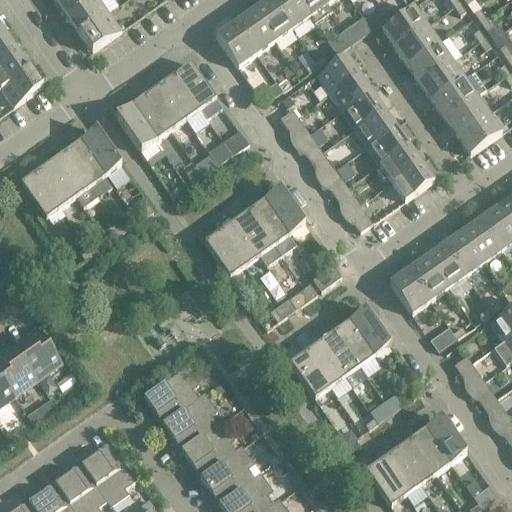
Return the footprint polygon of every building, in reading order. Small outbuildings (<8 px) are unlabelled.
[(94,0),(57,0),(54,2),(66,20),(94,0)] [(108,17),(96,0),(94,0),(66,20),(79,38),(108,17)] [(309,22),(293,0),(272,0),(269,2),(292,34),(309,22)] [(327,9),(320,0),(293,0),(309,22),(327,9)] [(340,0),(320,0),(327,9),(340,0)] [(459,7),(454,0),(451,0),(448,2),(454,11),(459,7)] [(478,0),(469,0),(464,4),(467,8),(478,0)] [(292,34),(269,2),(252,15),(274,47),(292,34)] [(465,16),(459,7),(454,11),(460,20),(465,16)] [(394,10),(385,16),(389,22),(397,16),(394,10)] [(381,11),(364,23),(372,34),(380,28),(389,22),(385,16),(381,11)] [(426,31),(413,12),(382,35),(394,53),(426,31)] [(479,13),(474,17),(480,26),(485,22),(479,13)] [(274,47),(252,15),(234,27),(256,59),(274,47)] [(121,35),(108,17),(79,38),(92,56),(121,35)] [(363,22),(344,35),(347,39),(353,47),(372,34),(364,23),(363,22)] [(492,31),(485,22),(480,26),(486,35),(492,31)] [(256,59),(234,27),(215,40),(238,72),(256,59)] [(439,48),(426,31),(394,53),(407,71),(439,48)] [(500,31),(489,38),(492,44),(503,36),(500,31)] [(484,43),(478,34),(473,38),(479,46),(484,43)] [(344,35),(327,47),(335,59),(353,47),(347,39),(344,35)] [(0,66),(17,55),(5,37),(0,40),(0,66)] [(490,52),(484,43),(479,46),(485,55),(490,52)] [(451,66),(439,48),(407,71),(419,88),(451,66)] [(504,49),(499,53),(505,61),(510,58),(504,49)] [(30,72),(17,55),(0,66),(0,92),(1,93),(30,72)] [(323,60),(314,66),(318,72),(327,65),(323,60)] [(358,78),(345,60),(316,81),(329,99),(358,78)] [(318,72),(314,66),(305,72),(309,78),(318,72)] [(463,84),(451,66),(419,88),(432,106),(463,84)] [(216,104),(190,68),(175,79),(200,115),(216,104)] [(509,78),(502,69),(497,73),(504,82),(509,78)] [(43,91),(30,72),(1,93),(14,111),(43,91)] [(473,77),(463,84),(432,106),(444,124),(476,101),(486,94),(473,77)] [(371,96),(358,78),(329,99),(341,117),(371,96)] [(200,115),(175,79),(160,89),(186,125),(200,115)] [(288,85),(279,91),(283,97),(291,90),(288,85)] [(186,125),(160,89),(146,99),(171,135),(186,125)] [(283,97),(279,91),(270,97),(274,103),(283,97)] [(383,114),(371,96),(341,117),(354,134),(383,114)] [(171,135),(146,99),(131,110),(156,146),(157,145),(171,135)] [(488,119),(476,101),(444,124),(457,141),(488,119)] [(156,146),(131,110),(120,117),(122,120),(117,124),(146,165),(162,154),(157,145),(156,146)] [(396,131),(383,114),(354,134),(366,152),(396,131)] [(280,123),(285,130),(293,125),(288,118),(280,123)] [(501,137),(488,119),(457,141),(470,160),(501,137)] [(298,131),(293,125),(285,130),(290,137),(298,131)] [(408,149),(396,131),(366,152),(379,170),(408,149)] [(239,136),(223,147),(229,155),(233,161),(241,154),(248,150),(239,136)] [(121,171),(98,137),(93,141),(91,138),(80,145),(105,181),(121,171)] [(105,181),(80,145),(65,156),(91,192),(105,181)] [(421,167),(408,149),(379,170),(391,187),(421,167)] [(305,159),(310,165),(318,160),(313,153),(305,159)] [(98,202),(91,192),(65,156),(50,166),(76,202),(83,212),(98,202)] [(209,159),(195,169),(196,171),(199,176),(203,181),(212,175),(218,171),(209,159)] [(323,167),(318,160),(310,165),(315,172),(323,167)] [(76,202),(50,166),(36,176),(61,213),(76,202)] [(434,185),(421,167),(391,187),(404,206),(434,185)] [(196,171),(186,178),(194,188),(194,187),(203,181),(199,176),(196,171)] [(61,213),(36,176),(20,187),(46,224),(61,213)] [(330,194),(335,201),(342,195),(338,188),(330,194)] [(178,191),(169,197),(173,203),(182,197),(178,191)] [(305,230),(279,194),(264,205),(289,241),(305,230)] [(347,202),(342,195),(335,201),(339,208),(347,202)] [(511,200),(496,212),(511,233),(511,200)] [(289,241),(264,205),(249,215),(274,251),(289,241)] [(511,248),(511,233),(496,212),(479,224),(501,256),(511,248)] [(149,213),(141,219),(144,224),(153,218),(149,213)] [(274,251),(249,215),(234,225),(260,261),(274,251)] [(355,229),(360,237),(368,231),(362,224),(355,229)] [(501,256),(479,224),(461,237),(483,269),(501,256)] [(260,261),(234,225),(220,236),(245,272),(260,261)] [(127,226),(119,232),(123,238),(131,232),(127,226)] [(123,238),(119,232),(110,238),(114,244),(123,238)] [(245,272),(220,236),(204,247),(229,283),(245,272)] [(483,269),(461,237),(443,249),(466,281),(483,269)] [(98,247),(90,253),(94,259),(102,252),(98,247)] [(466,281),(443,249),(425,262),(448,294),(466,281)] [(94,259),(90,253),(81,259),(85,265),(94,259)] [(448,294),(425,262),(408,274),(430,306),(448,294)] [(341,282),(333,270),(312,285),(321,296),(341,282)] [(430,306),(408,274),(389,287),(412,319),(430,306)] [(310,288),(301,294),(305,299),(314,293),(310,288)] [(317,299),(314,293),(305,299),(309,305),(317,299)] [(309,305),(305,299),(301,294),(295,298),(303,309),(309,305)] [(497,307),(488,313),(492,319),(501,312),(497,307)] [(279,310),(274,313),(282,324),(286,321),(279,310)] [(511,339),(511,312),(490,327),(503,346),(511,339)] [(282,324),(274,313),(270,316),(277,327),(282,324)] [(492,319),(488,313),(479,319),(483,325),(492,319)] [(390,351),(365,315),(349,326),(374,361),(390,351)] [(374,361),(349,326),(334,336),(360,372),(374,361)] [(28,344),(16,353),(38,385),(62,368),(37,332),(26,340),(28,344)] [(461,332),(453,338),(457,343),(465,337),(461,332)] [(360,372),(334,336),(320,346),(345,382),(360,372)] [(457,343),(453,338),(444,344),(448,350),(457,343)] [(511,339),(503,346),(493,353),(506,370),(511,366),(511,339)] [(345,382),(320,346),(305,357),(330,393),(345,382)] [(38,385),(16,353),(3,362),(0,358),(0,381),(14,401),(38,385)] [(330,393),(305,357),(289,368),(315,404),(330,393)] [(454,370),(459,377),(467,371),(462,365),(454,370)] [(472,378),(467,371),(459,377),(464,384),(472,378)] [(159,430),(160,431),(199,403),(198,402),(192,394),(198,390),(186,372),(143,402),(162,428),(159,430)] [(0,411),(14,401),(0,381),(0,411)] [(411,395),(403,402),(406,407),(415,401),(411,395)] [(204,398),(198,402),(199,403),(160,431),(163,429),(181,455),(178,457),(217,430),(217,428),(211,420),(217,416),(205,399),(204,398)] [(479,405),(484,412),(492,407),(487,400),(479,405)] [(406,407),(403,402),(394,408),(398,414),(406,407)] [(50,404),(38,412),(46,423),(58,415),(50,404)] [(376,411),(373,406),(366,410),(370,415),(376,411)] [(497,414),(492,407),(484,412),(489,419),(497,414)] [(382,416),(373,422),(377,428),(386,422),(382,416)] [(377,428),(373,422),(365,429),(369,434),(377,428)] [(466,459),(441,422),(425,433),(450,469),(466,459)] [(222,424),(217,428),(217,430),(178,457),(179,458),(181,456),(199,481),(197,483),(197,484),(236,456),(235,455),(229,447),(235,443),(222,424)] [(450,469),(425,433),(410,444),(436,480),(450,469)] [(11,435),(6,438),(12,447),(20,441),(16,435),(11,435)] [(352,438),(343,444),(347,449),(356,443),(352,438)] [(436,480),(410,444),(396,454),(421,490),(436,480)] [(80,466),(80,467),(107,506),(106,507),(109,511),(110,511),(129,499),(125,493),(134,487),(107,448),(106,448),(108,451),(82,469),(80,466)] [(241,451),(235,455),(236,456),(197,484),(200,482),(218,508),(215,510),(216,510),(255,483),(254,481),(248,473),(254,469),(241,451)] [(421,490),(396,454),(381,465),(406,500),(421,490)] [(406,500),(381,465),(365,476),(391,511),(406,500)] [(107,506),(80,467),(79,467),(81,470),(56,488),(54,485),(53,485),(72,511),(98,511),(106,507),(107,506)] [(281,467),(273,473),(277,478),(282,479),(287,475),(281,467)] [(260,477),(254,481),(255,483),(216,510),(216,511),(219,509),(220,511),(269,511),(273,509),(272,508),(267,500),(273,496),(260,477)] [(72,511),(53,485),(53,486),(55,488),(29,506),(27,504),(32,511),(72,511)] [(473,502),(477,508),(480,511),(483,511),(497,502),(489,491),(473,502)] [(142,507),(141,510),(143,511),(150,511),(153,510),(148,503),(142,507)]
